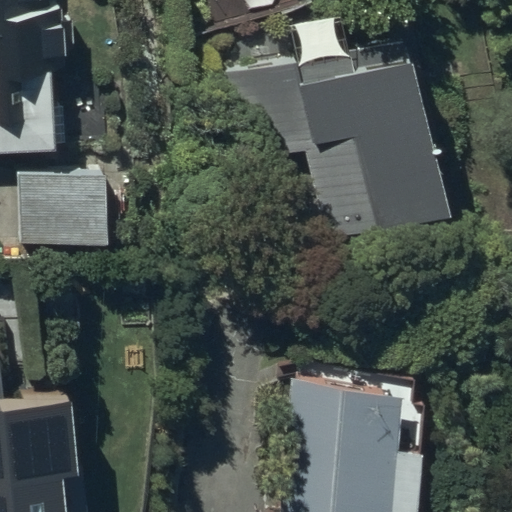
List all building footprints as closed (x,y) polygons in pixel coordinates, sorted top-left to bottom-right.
[(0,0),(0,143),(48,142),(45,65),(60,64),(60,43),(67,43),(66,13),(54,13),(53,0),(47,0),(44,0),(0,0)] [(299,145),(320,229),(439,202),(400,35),(224,71),(242,157),(299,145)] [(98,163),(11,167),(14,240),(102,236),(98,163)] [(0,370),(0,511),(81,511),(71,386),(7,391),(0,370)] [(389,381),(286,373),(274,511),(378,511),(379,507),(405,509),(411,438),(385,436),(389,381)]
